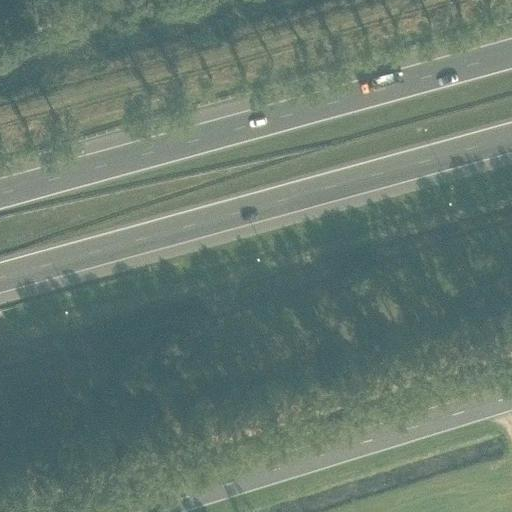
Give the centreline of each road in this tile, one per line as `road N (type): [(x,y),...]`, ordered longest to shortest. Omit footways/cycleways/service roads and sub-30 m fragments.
road 1 (motorway): [(0,279),(511,138)]
road 2 (motorway): [(511,54),(0,194)]
road 3 (secondary): [(140,511),(511,397)]
